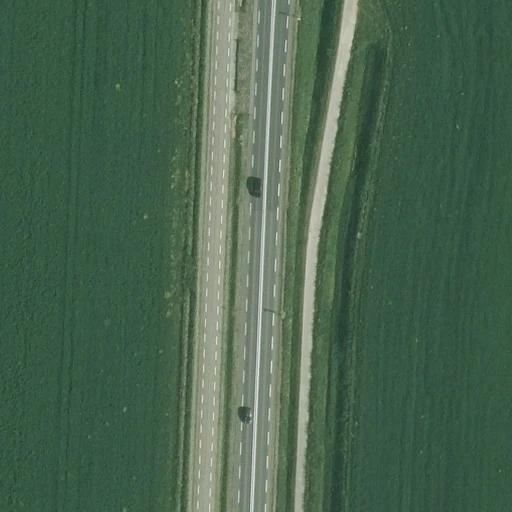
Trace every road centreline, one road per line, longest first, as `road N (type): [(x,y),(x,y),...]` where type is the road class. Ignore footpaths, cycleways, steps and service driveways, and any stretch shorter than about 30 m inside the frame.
road 1 (unclassified): [(300,511),(311,255),(351,0)]
road 2 (unclassified): [(203,511),(224,0)]
road 3 (primary): [(251,511),(272,39)]
